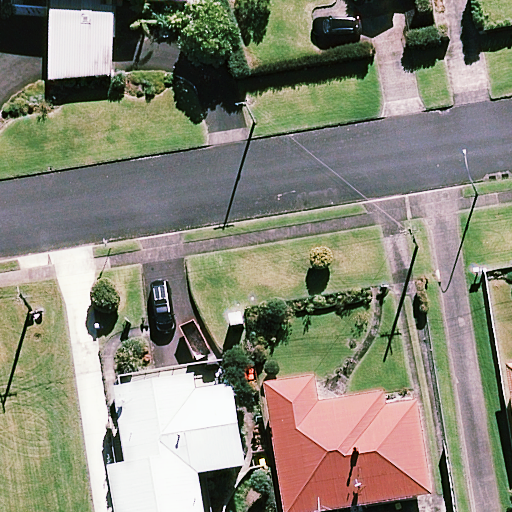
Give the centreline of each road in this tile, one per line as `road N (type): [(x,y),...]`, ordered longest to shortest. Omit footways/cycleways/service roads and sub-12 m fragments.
road 1 (residential): [(430,153),(0,223)]
road 2 (residential): [(430,153),(485,511)]
